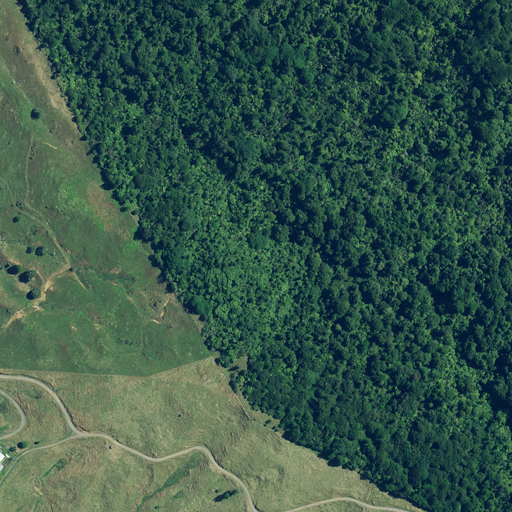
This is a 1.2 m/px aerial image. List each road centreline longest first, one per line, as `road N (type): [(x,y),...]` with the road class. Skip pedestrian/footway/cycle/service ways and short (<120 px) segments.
road 1 (track): [(0,376),(34,380),(78,432),(101,433),(147,457),(207,445),(212,462),(242,484),(248,511)]
road 2 (track): [(280,511),(339,495),(421,511)]
